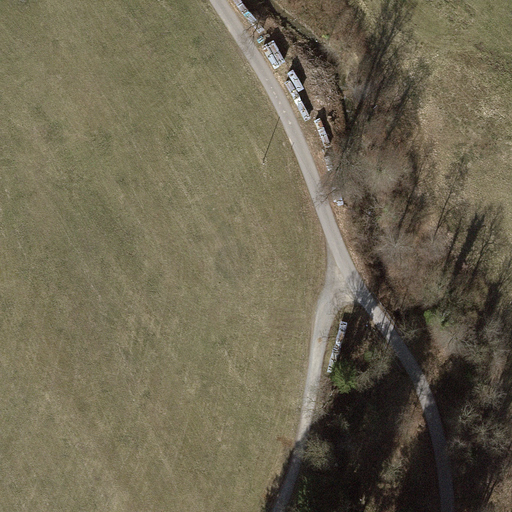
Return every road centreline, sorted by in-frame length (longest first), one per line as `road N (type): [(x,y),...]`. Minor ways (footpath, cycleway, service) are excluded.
road 1 (track): [(217,0),(278,96),(345,261)]
road 2 (track): [(345,261),(421,382),(441,446),(448,511)]
road 3 (track): [(345,261),(326,303),(305,427),(278,511)]
